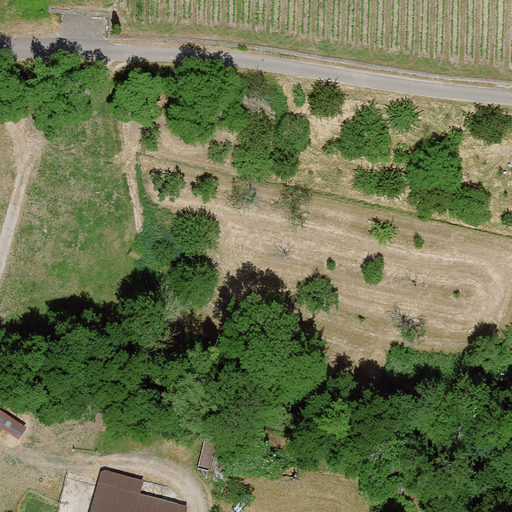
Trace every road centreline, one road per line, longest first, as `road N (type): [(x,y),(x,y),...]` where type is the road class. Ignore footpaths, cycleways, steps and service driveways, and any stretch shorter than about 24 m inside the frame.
road 1 (track): [(0,439),(62,460),(161,470),(181,481),(197,511)]
road 2 (track): [(0,107),(24,169),(0,258)]
road 3 (track): [(24,169),(62,114),(126,53)]
